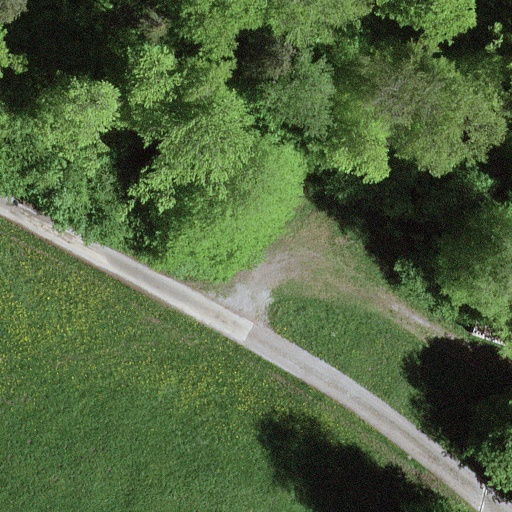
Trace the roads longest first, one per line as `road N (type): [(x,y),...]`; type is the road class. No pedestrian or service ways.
road 1 (track): [(511,509),(350,379),(183,298)]
road 2 (track): [(511,370),(327,283),(183,298)]
road 3 (track): [(183,298),(0,200)]
